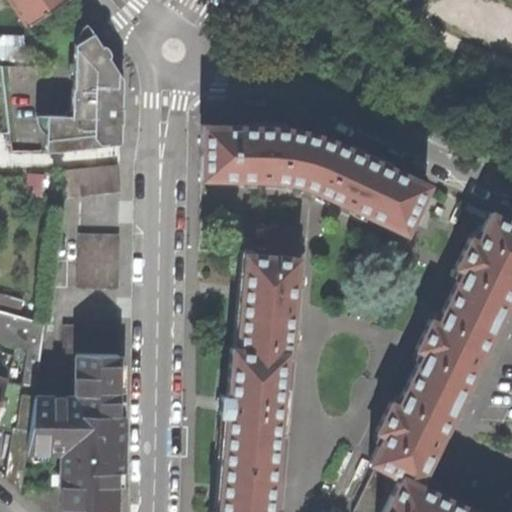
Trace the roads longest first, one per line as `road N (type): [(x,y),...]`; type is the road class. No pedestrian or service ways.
road 1 (residential): [(178,51),(169,101),(153,511)]
road 2 (residential): [(178,51),(225,80),(286,86),(511,186)]
